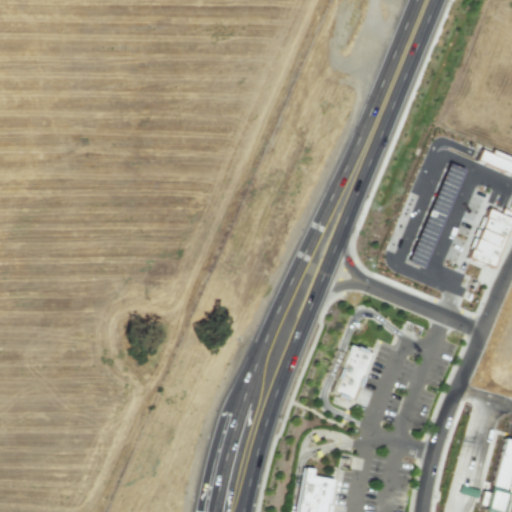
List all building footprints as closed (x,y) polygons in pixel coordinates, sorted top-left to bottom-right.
[(511,156),(490,147),(488,152),(477,147),(472,160),(510,175),(511,170),(511,156)] [(484,207),(498,213),(500,206),(511,211),(511,214),(489,268),(463,257),(467,248),(469,248),(473,238),(472,238),(477,227),(478,227),(482,217),(480,216),(484,207)] [(327,392),(345,344),(368,353),(348,402),(327,392)] [(506,511),(511,511),(511,494),(508,494),(511,476),(511,440),(497,438),(483,505),(472,503),(471,510),(481,511),(490,511),(491,509),(506,511)] [(292,511),(299,467),(309,469),(307,476),(329,479),(323,511),(292,511)]
